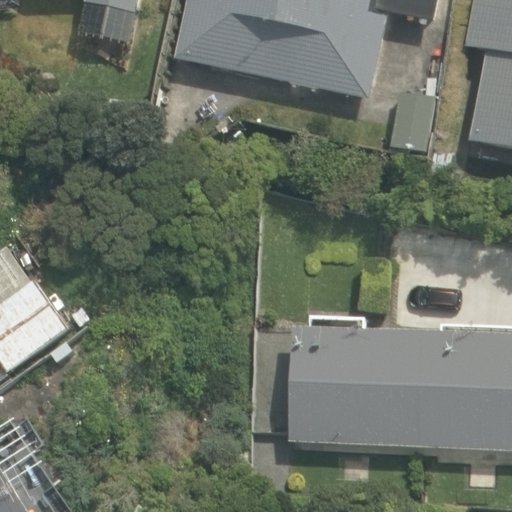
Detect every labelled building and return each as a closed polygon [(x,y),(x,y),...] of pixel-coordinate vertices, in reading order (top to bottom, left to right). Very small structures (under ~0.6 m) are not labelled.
[(89,0),(81,38),(134,50),(144,0),(89,0)] [(191,0),(178,61),(372,102),(391,15),(435,24),(440,0),(191,0)] [(511,0),(477,0),(468,51),(489,55),(472,145),(511,151),(511,0)] [(432,157),(442,101),(403,95),(393,150),(432,157)] [(50,286),(0,311),(0,368),(5,378),(78,340),(50,286)] [(511,338),(296,329),(293,447),(511,454),(511,338)] [(31,511),(0,464),(0,511),(31,511)]
